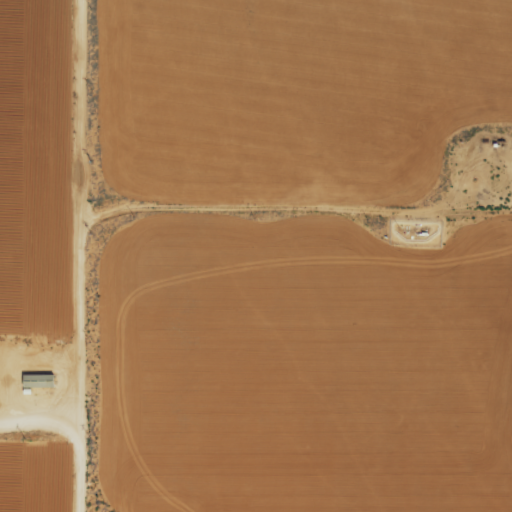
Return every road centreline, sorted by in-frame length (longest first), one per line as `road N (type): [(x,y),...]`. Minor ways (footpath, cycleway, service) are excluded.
road 1 (residential): [(84,511),(86,0)]
road 2 (residential): [(469,235),(85,243)]
